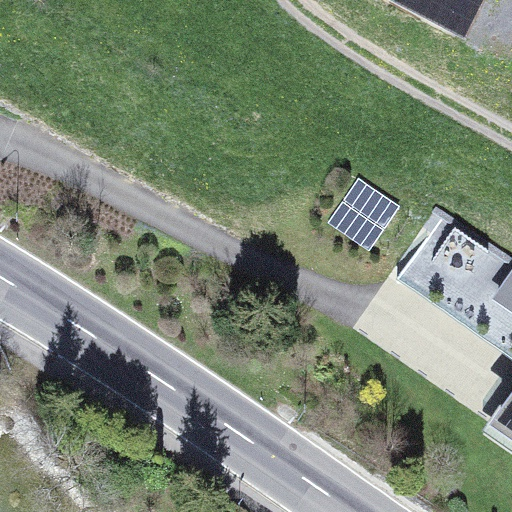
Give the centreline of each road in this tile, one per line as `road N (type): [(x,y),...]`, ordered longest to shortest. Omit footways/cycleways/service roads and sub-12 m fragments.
road 1 (secondary): [(348,511),(0,276)]
road 2 (track): [(511,136),(299,0)]
